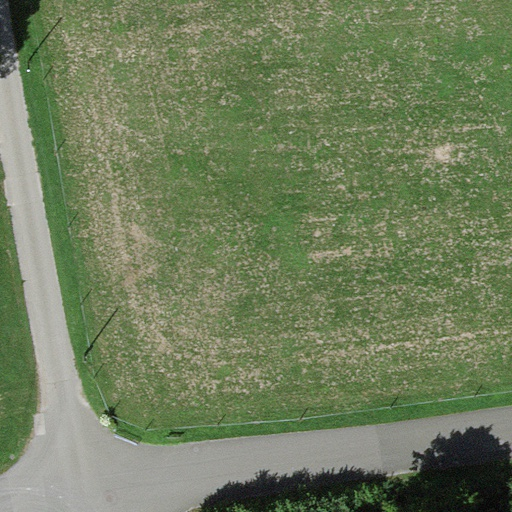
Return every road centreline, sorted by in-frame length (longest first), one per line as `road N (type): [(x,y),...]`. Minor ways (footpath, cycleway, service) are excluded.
road 1 (track): [(1,0),(82,487)]
road 2 (track): [(511,423),(82,487)]
